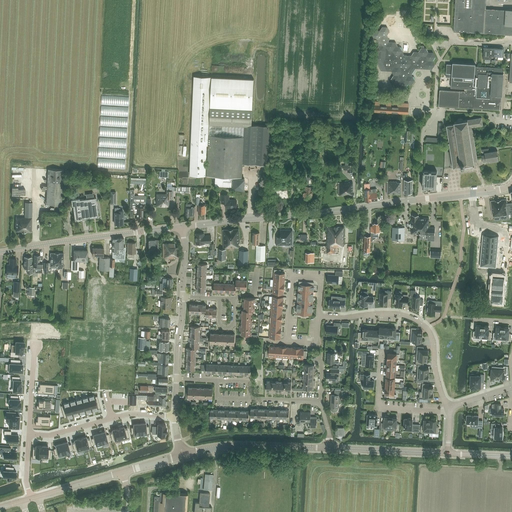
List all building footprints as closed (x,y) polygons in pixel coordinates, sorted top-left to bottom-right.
[(453,30),(453,31),(484,33),(511,34),(511,10),(486,9),(486,0),(455,0),(455,8),(453,30)] [(378,62),(378,64),(380,70),(392,71),(394,75),(391,79),(393,83),(398,84),(400,88),(405,88),(407,84),(412,85),(415,80),(412,74),(415,68),(432,69),(435,65),(433,61),(435,57),(433,53),(428,52),(427,48),(421,48),(420,52),(413,51),(411,56),(404,55),(400,46),(398,46),(395,42),(389,42),(389,39),(387,35),(389,31),(387,27),(382,27),(379,30),(375,30),(372,34),(374,39),(377,39),(379,43),(379,45),(376,49),(378,54),(376,58),(378,62)] [(483,59),(488,59),(491,59),(491,56),(495,56),(495,48),(484,47),(484,48),(484,58),(483,58),(483,59)] [(494,60),(498,61),(498,56),(503,57),(504,49),(503,47),(500,47),(500,48),(495,48),(495,56),(494,60)] [(440,89),(438,105),(485,108),(486,100),(500,101),(501,96),(502,96),(504,74),(502,74),(502,68),(475,66),(475,63),(452,62),(452,64),(446,63),(446,73),(452,73),(451,87),(467,88),(467,91),(440,89)] [(213,76),(212,107),(255,108),(256,78),(249,78),(249,71),(249,68),(241,67),(241,69),(244,69),(244,74),(241,74),(241,76),(237,76),(237,67),(228,67),(228,77),(213,76)] [(211,77),(195,76),(192,144),(207,144),(208,133),(208,123),(211,77)] [(485,108),(500,109),(500,101),(486,100),(485,108)] [(375,111),(408,113),(408,103),(375,101),(375,111)] [(477,161),(472,127),(483,125),(481,117),(463,120),(463,119),(463,118),(462,118),(461,117),(460,117),(459,118),(458,118),(458,119),(457,119),(457,120),(457,121),(454,122),(454,123),(446,124),(449,141),(446,141),(447,148),(450,147),(453,167),(474,164),(474,162),(477,161)] [(245,124),(208,123),(208,133),(244,134),(245,124)] [(405,140),(405,142),(409,143),(411,148),(414,148),(414,140),(413,140),(414,129),(406,128),(405,140)] [(207,144),(206,176),(212,176),(215,176),(241,177),(241,178),(242,178),(243,164),(244,134),(208,133),(207,144)] [(489,152),(489,149),(482,150),(483,153),(485,153),(485,156),(482,156),(483,161),(486,161),(490,161),(490,162),(499,161),(497,150),(489,152)] [(303,198),(312,199),(313,168),(306,168),(305,190),(303,190),(303,198)] [(46,204),(61,205),(63,170),(48,169),(46,204)] [(423,170),(422,188),(436,189),(437,171),(423,170)] [(241,178),(241,177),(215,176),(215,186),(232,187),(232,186),(233,186),(233,189),(244,190),(244,189),(245,185),(245,183),(245,179),(244,179),(241,178)] [(128,192),(128,179),(119,179),(120,193),(128,192)] [(408,193),(411,193),(411,189),(412,189),(412,185),(412,180),(405,180),(405,185),(404,185),(404,193),(406,193),(406,194),(408,194),(408,193)] [(387,194),(401,194),(401,183),(397,182),(397,181),(387,181),(387,194)] [(338,189),(338,195),(353,195),(353,182),(339,182),(339,189),(338,189)] [(370,183),(364,184),(365,190),(365,202),(367,201),(371,201),(378,200),(377,189),(370,189),(370,183)] [(158,195),(157,205),(168,206),(168,199),(172,199),(172,195),(173,195),(174,191),(176,191),(176,187),(174,187),(167,186),(167,190),(166,190),(166,195),(158,195)] [(130,194),(130,207),(135,207),(135,204),(144,204),(146,204),(146,195),(134,195),(134,194),(130,194)] [(229,194),(221,195),(222,203),(226,203),(226,208),(232,208),(237,208),(237,200),(229,200),(229,194)] [(496,216),(496,220),(511,218),(511,196),(511,197),(511,198),(511,203),(507,203),(506,199),(491,201),(492,212),(493,216),(496,216)] [(79,198),(71,199),(72,206),(73,206),(75,221),(82,220),(82,219),(88,218),(94,217),(94,215),(98,215),(96,198),(79,200),(79,198)] [(144,204),(135,204),(135,207),(135,209),(137,209),(137,218),(143,218),(143,209),(144,209),(144,204)] [(195,206),(192,206),(192,204),(186,204),(185,216),(190,216),(194,216),(195,206)] [(115,209),(115,224),(119,224),(119,225),(122,225),(122,224),(123,224),(123,219),(125,219),(125,216),(125,215),(123,215),(123,211),(119,211),(119,209),(115,209)] [(411,233),(419,234),(420,217),(418,217),(418,215),(412,215),(412,223),(410,223),(410,224),(409,225),(410,227),(411,227),(411,233)] [(32,217),(25,217),(16,217),(15,231),(20,231),(22,233),(25,233),(26,232),(31,232),(32,217)] [(419,234),(428,234),(434,234),(435,228),(428,227),(429,218),(420,217),(419,234)] [(371,236),(370,241),(372,241),(376,237),(378,237),(378,232),(379,232),(380,224),(379,224),(379,223),(378,223),(378,222),(376,222),(375,223),(374,223),(374,224),(373,224),(373,226),(371,226),(371,230),(371,236)] [(327,246),(327,253),(334,253),(335,247),(339,247),(339,246),(344,246),(344,227),(328,226),(328,233),(327,233),(327,246)] [(392,240),(404,240),(404,227),(393,227),(392,240)] [(239,248),(238,243),(239,243),(239,229),(223,230),(224,248),(239,248)] [(292,230),(280,230),(280,236),(276,236),(276,244),(291,244),(291,238),(292,238),(292,230)] [(196,234),(196,244),(204,243),(211,243),(211,236),(204,236),(204,233),(196,234)] [(252,244),(256,244),(256,261),(265,261),(265,246),(258,246),(259,244),(259,233),(252,233),(252,244)] [(499,236),(483,235),(480,266),(496,268),(499,236)] [(109,259),(109,267),(114,267),(114,259),(125,259),(125,247),(123,247),(123,238),(113,239),(112,259),(109,259)] [(149,251),(153,251),(153,250),(155,250),(156,254),(159,254),(159,248),(158,248),(158,241),(157,240),(155,240),(154,239),(149,240),(149,251)] [(135,247),(135,243),(128,243),(127,257),(134,257),(134,253),(136,253),(136,247),(135,247)] [(178,247),(175,247),(175,243),(163,243),(163,259),(179,258),(178,247)] [(109,257),(103,257),(104,248),(92,248),(92,255),(100,256),(100,257),(99,257),(99,270),(109,271),(109,267),(109,259),(109,257)] [(71,270),(78,270),(78,260),(87,260),(87,250),(74,250),(74,260),(71,260),(71,270)] [(240,250),(239,265),(248,265),(248,250),(240,250)] [(441,258),(441,250),(430,250),(430,257),(441,258)] [(57,268),(57,253),(55,253),(50,253),(50,263),(48,262),(44,262),(44,272),(47,272),(48,265),(50,266),(51,266),(51,267),(57,268)] [(32,265),(32,272),(35,272),(42,273),(42,261),(39,261),(40,256),(34,255),(34,264),(32,264),(32,265)] [(24,257),(24,268),(27,269),(27,273),(32,274),(32,272),(32,265),(31,265),(32,257),(24,257)] [(7,265),(6,273),(5,273),(5,276),(6,277),(9,277),(10,276),(10,274),(14,274),(14,276),(17,276),(18,266),(16,266),(16,265),(16,259),(10,259),(9,265),(7,265)] [(130,268),(129,280),(137,280),(137,269),(130,268)] [(274,269),(273,279),(284,280),(285,273),(280,273),(281,270),(274,269)] [(328,275),(327,283),(338,284),(339,276),(343,276),(343,272),(336,271),(336,275),(328,275)] [(491,302),(502,303),(504,275),(493,274),(491,302)] [(162,287),(172,287),(172,278),(162,278),(162,287)] [(411,290),(410,297),(412,298),(412,307),(419,307),(419,305),(423,305),(423,299),(420,299),(420,297),(415,296),(416,291),(411,290)] [(391,297),(392,291),(385,291),(385,294),(380,293),(379,304),(387,305),(388,297),(391,297)] [(368,295),(361,294),(360,300),(359,300),(359,304),(360,304),(360,305),(368,306),(368,303),(373,303),(374,296),(368,296),(368,295)] [(403,295),(395,294),(394,305),(402,306),(403,303),(407,304),(408,296),(403,296),(403,295)] [(161,307),(169,308),(170,301),(171,297),(161,297),(161,307)] [(345,307),(346,298),(341,297),(341,300),(331,299),(329,299),(328,307),(340,308),(341,306),(345,307)] [(436,301),(428,300),(427,314),(435,314),(435,311),(441,311),(441,304),(436,304),(436,301)] [(340,326),(340,323),(334,322),(334,326),(327,325),(326,333),(337,334),(338,326),(340,326)] [(482,339),(483,326),(480,326),(480,325),(477,325),(476,332),(473,332),(473,338),(482,339)] [(7,337),(26,337),(27,327),(7,326),(7,337)] [(483,326),(482,339),(491,339),(491,333),(488,333),(489,326),(485,326),(485,327),(483,326)] [(502,340),(503,328),(500,327),(497,326),(496,333),(493,333),(493,340),(502,340)] [(411,327),(411,336),(422,337),(422,331),(419,331),(419,328),(411,327)] [(505,328),(503,328),(502,340),(511,341),(511,334),(508,334),(509,327),(505,327),(505,328)] [(396,332),(396,328),(390,328),(389,339),(399,340),(400,332),(396,332)] [(369,329),(363,329),(363,332),(358,332),(358,340),(368,341),(369,329)] [(157,334),(156,338),(169,339),(169,330),(161,330),(161,335),(157,334)] [(138,337),(137,349),(145,349),(146,338),(138,337)] [(159,350),(168,351),(169,342),(159,341),(159,350)] [(11,352),(11,356),(18,356),(18,353),(23,353),(23,349),(23,347),(24,347),(24,346),(24,343),(24,342),(16,342),(16,345),(12,345),(11,352)] [(266,350),(265,357),(275,357),(276,347),(269,346),(269,350),(266,350)] [(424,347),(417,346),(416,355),(428,356),(428,350),(423,350),(424,347)] [(297,348),(296,359),(303,359),(303,357),(306,358),(307,351),(304,351),(304,348),(301,348),(297,348)] [(362,351),(362,355),(366,355),(365,366),(373,367),(374,355),(368,355),(369,352),(362,351)] [(168,354),(156,353),(156,357),(158,358),(158,362),(158,363),(163,363),(168,363),(168,354)] [(331,368),(338,368),(339,360),(335,360),(335,353),(327,353),(327,363),(331,363),(331,368)] [(428,356),(416,355),(416,363),(423,364),(424,361),(427,361),(428,356)] [(22,367),(23,364),(20,364),(20,360),(11,359),(11,363),(10,363),(9,371),(14,371),(14,372),(18,372),(18,371),(22,372),(22,371),(23,371),(22,370),(22,368),(23,368),(23,367),(22,367)] [(152,365),(158,365),(158,374),(167,374),(168,365),(162,365),(163,363),(158,363),(158,362),(152,362),(152,365)] [(424,365),(418,365),(417,373),(428,374),(429,368),(424,368),(424,365)] [(503,381),(503,374),(506,374),(507,366),(504,366),(504,367),(498,367),(497,379),(499,379),(499,380),(503,381)] [(326,372),(326,380),(333,380),(333,382),(339,382),(339,377),(336,376),(336,374),(339,374),(339,369),(331,369),(331,372),(326,372)] [(147,377),(147,379),(155,379),(155,384),(158,384),(167,384),(167,377),(158,376),(158,378),(155,378),(156,374),(147,373),(147,374),(147,377)] [(429,374),(428,374),(417,373),(417,382),(423,382),(423,379),(428,380),(429,374)] [(368,388),(374,388),(374,380),(370,380),(370,374),(364,374),(363,380),(363,387),(363,388),(363,389),(368,389),(368,388)] [(475,374),(470,374),(470,379),(471,379),(470,386),(472,387),(472,388),(476,388),(476,387),(480,387),(480,382),(484,382),(484,375),(480,375),(480,376),(475,376),(475,374)] [(21,386),(21,380),(19,380),(19,377),(12,376),(12,380),(14,380),(13,391),(21,392),(21,391),(21,390),(21,388),(22,388),(22,387),(21,387),(21,386)] [(429,384),(422,383),(422,392),(433,392),(433,387),(429,387),(429,384)] [(40,384),(39,389),(37,389),(37,393),(54,394),(55,385),(40,384)] [(331,395),(330,407),(331,407),(331,409),(332,410),(333,412),(335,412),(337,411),(338,409),(338,407),(339,403),(340,403),(341,402),(341,401),(342,401),(341,400),(341,399),(341,395),(345,396),(345,389),(335,388),(335,395),(331,395)] [(394,394),(394,389),(385,388),(385,394),(390,394),(389,397),(396,398),(396,394),(394,394)] [(433,392),(422,392),(420,391),(419,397),(418,397),(418,401),(429,402),(429,398),(433,398),(433,392)] [(20,407),(20,402),(20,399),(17,399),(18,396),(11,395),(10,399),(9,399),(9,406),(20,407)] [(96,401),(96,399),(95,397),(95,395),(88,397),(90,404),(96,402),(96,401)] [(147,399),(147,400),(148,400),(147,406),(157,406),(165,406),(166,406),(166,395),(154,395),(154,396),(147,396),(147,399)] [(90,404),(88,397),(82,399),(84,405),(90,404)] [(84,405),(82,399),(76,400),(77,407),(84,405)] [(39,400),(38,405),(36,405),(36,409),(51,410),(51,400),(39,400)] [(77,407),(76,400),(69,402),(71,409),(77,407)] [(71,409),(69,402),(63,404),(63,405),(64,408),(64,410),(65,411),(71,409)] [(98,406),(97,404),(96,402),(90,404),(92,411),(98,409),(98,406)] [(92,411),(90,404),(84,405),(85,412),(92,411)] [(493,416),(504,416),(504,409),(500,408),(501,404),(495,404),(492,404),(492,408),(493,408),(493,416)] [(85,412),(84,405),(77,407),(79,414),(85,412)] [(79,414),(77,407),(71,409),(73,416),(79,414)] [(73,416),(71,409),(65,411),(65,412),(66,415),(66,417),(73,416)] [(19,427),(19,416),(15,416),(15,413),(6,412),(6,416),(6,421),(9,421),(9,427),(19,427)] [(302,422),(305,423),(305,412),(300,412),(300,418),(296,418),(296,424),(302,424),(302,422)] [(305,412),(305,423),(308,423),(308,428),(316,428),(317,418),(310,417),(311,412),(305,412)] [(477,427),(482,428),(482,421),(478,420),(478,415),(467,414),(466,423),(477,423),(477,427)] [(374,436),(379,436),(380,428),(376,428),(377,425),(377,416),(377,415),(368,415),(367,415),(367,424),(367,425),(373,425),(373,428),(375,428),(374,436)] [(38,416),(37,421),(35,421),(35,425),(50,426),(50,416),(38,416)] [(390,430),(391,418),(388,417),(388,416),(385,416),(384,423),(381,423),(381,431),(384,431),(384,430),(390,430)] [(393,417),(391,417),(390,430),(399,431),(399,424),(396,424),(397,417),(393,417)] [(420,424),(412,424),(412,418),(407,418),(407,419),(405,418),(404,426),(404,427),(404,429),(411,429),(411,431),(419,432),(420,424)] [(430,420),(428,420),(428,419),(424,419),(424,426),(421,426),(421,432),(429,433),(430,420)] [(436,427),(436,420),(430,420),(429,433),(438,433),(439,427),(436,427)] [(140,434),(140,423),(133,424),(134,427),(131,427),(131,434),(134,433),(134,434),(140,434)] [(149,426),(146,426),(146,423),(140,423),(140,434),(149,433),(149,426)] [(499,423),(491,423),(491,429),(495,429),(494,438),(502,438),(502,435),(503,435),(503,430),(503,427),(499,427),(499,423)] [(158,424),(157,427),(152,426),(152,434),(157,434),(165,435),(165,433),(166,433),(166,426),(165,426),(165,424),(158,424)] [(127,429),(125,429),(124,426),(118,428),(121,441),(130,438),(127,429)] [(121,441),(118,428),(112,430),(113,432),(110,433),(112,441),(115,440),(115,442),(121,441)] [(7,435),(6,442),(18,443),(18,435),(10,434),(11,431),(4,431),(4,434),(7,435)] [(109,434),(106,434),(105,432),(99,433),(102,443),(102,446),(108,444),(108,442),(111,441),(109,434)] [(102,443),(99,433),(93,435),(94,438),(91,438),(93,445),(96,444),(96,445),(102,443)] [(90,439),(87,439),(86,437),(80,438),(83,449),(83,448),(92,446),(90,439)] [(84,451),(83,448),(83,449),(80,438),(74,440),(75,443),(72,443),(74,451),(77,450),(78,452),(84,451)] [(71,454),(70,451),(73,450),(71,444),(68,445),(67,442),(61,443),(64,454),(65,456),(71,454)] [(64,454),(61,443),(56,445),(56,448),(53,448),(55,455),(58,454),(58,455),(64,454)] [(41,459),(42,446),(36,445),(36,448),(33,448),(32,458),(41,459)] [(16,460),(16,452),(10,451),(11,447),(0,446),(0,453),(5,454),(5,459),(16,460)] [(51,449),(48,449),(48,446),(42,446),(41,459),(47,459),(47,458),(50,458),(51,449)] [(16,471),(13,471),(13,468),(6,467),(6,470),(3,470),(3,477),(7,477),(7,478),(11,478),(11,477),(16,478),(16,471)] [(203,490),(211,491),(213,475),(205,474),(203,490)] [(186,511),(188,494),(160,492),(160,497),(154,496),(153,511),(186,511)] [(195,502),(194,511),(211,511),(212,507),(209,507),(210,493),(200,492),(199,497),(199,499),(199,502),(195,502)]
